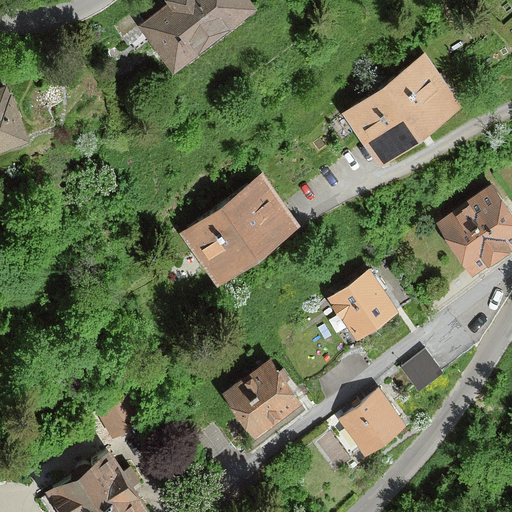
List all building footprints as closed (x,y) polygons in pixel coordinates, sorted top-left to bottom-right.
[(247,0),(172,0),(173,1),(144,23),(174,61),(250,3),(247,0)] [(135,9),(114,26),(122,36),(143,19),(135,9)] [(421,55),(349,108),(379,148),(377,149),(381,154),(386,151),(385,149),(449,102),(450,104),(456,100),(452,94),(450,95),(421,55)] [(0,144),(24,135),(9,97),(8,97),(5,87),(0,88),(0,144)] [(258,173),(186,226),(217,267),(215,268),(219,273),(225,269),(223,268),(286,221),(287,223),(292,219),(258,173)] [(511,234),(511,212),(491,182),(486,186),(483,182),(475,187),(480,194),(443,218),(473,262),(511,234)] [(391,305),(367,270),(333,293),(357,328),(391,305)] [(341,361),(323,336),(298,355),(316,379),(341,361)] [(425,347),(401,365),(418,387),(442,369),(425,347)] [(269,358),(228,389),(256,425),(269,415),(272,420),(286,410),(282,404),(295,394),(283,378),(285,376),(288,374),(283,367),(278,371),(269,358)] [(124,387),(99,402),(114,428),(140,413),(124,387)] [(375,389),(343,414),(365,442),(397,418),(375,389)] [(318,440),(336,464),(365,442),(343,414),(326,427),(330,431),(318,440)] [(213,422),(190,439),(207,461),(230,444),(213,422)] [(74,472),(53,486),(54,488),(40,497),(49,511),(138,511),(142,509),(144,510),(147,508),(145,505),(143,506),(127,482),(131,479),(136,477),(129,466),(120,471),(105,447),(91,456),(94,459),(91,461),(89,460),(84,460),(81,460),(77,462),(75,466),(74,469),(74,472)]
